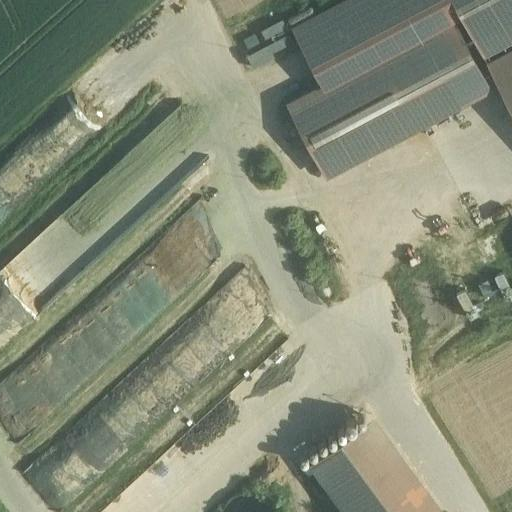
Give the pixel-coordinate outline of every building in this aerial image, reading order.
[(511,0),(458,0),(487,53),(511,39),(511,0)] [(451,17),(327,82),(327,81),(290,101),(328,173),(400,135),(489,88),(489,87),(488,88),(451,17)] [(240,38),(252,62),(294,41),(282,18),(240,38)] [(511,45),(489,58),(511,100),(511,45)] [(420,511),(357,427),(309,462),(345,511),(420,511)] [(270,511),(269,508),(264,500),(256,495),(246,493),(237,495),(229,500),(224,509),(223,511),(270,511)]
